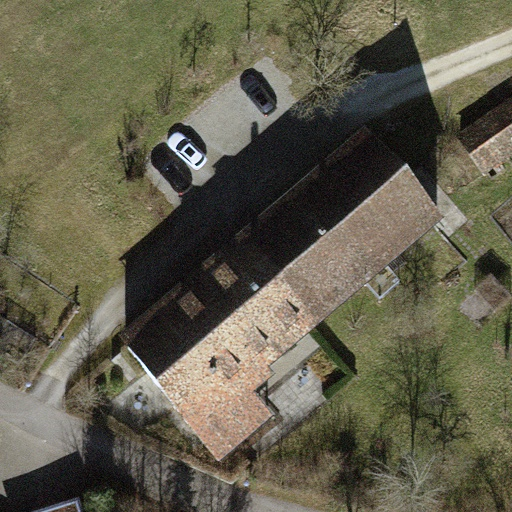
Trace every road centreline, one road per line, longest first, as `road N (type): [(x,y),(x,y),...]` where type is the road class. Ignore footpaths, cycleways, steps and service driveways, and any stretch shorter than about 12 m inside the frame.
road 1 (track): [(511,55),(361,111),(161,262),(35,414)]
road 2 (residential): [(280,511),(126,456),(0,398)]
